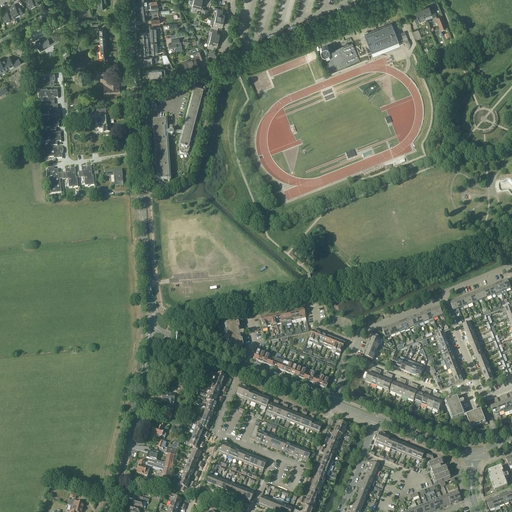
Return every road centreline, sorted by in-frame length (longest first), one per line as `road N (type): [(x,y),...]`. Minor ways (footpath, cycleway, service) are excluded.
road 1 (unclassified): [(220,67),(390,0)]
road 2 (tertiary): [(149,325),(138,153)]
road 3 (tertiary): [(114,485),(149,325)]
road 4 (residential): [(252,511),(273,456),(217,434)]
